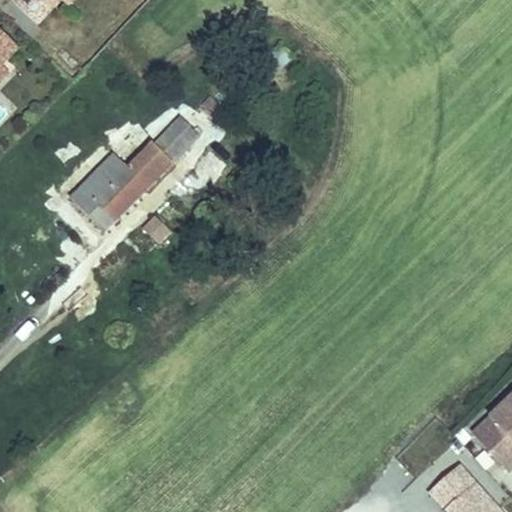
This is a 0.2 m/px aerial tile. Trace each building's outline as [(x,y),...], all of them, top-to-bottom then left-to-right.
[(69,6),(74,0),(11,0),(38,26),(62,1),(69,6)] [(0,69),(2,68),(18,50),(0,33),(0,69)] [(0,69),(0,85),(10,75),(2,68),(0,69)] [(105,233),(199,138),(181,119),(129,170),(115,156),(71,200),(105,233)] [(145,231),(158,243),(169,231),(156,219),(145,231)] [(508,472),(511,469),(511,400),(474,436),(508,472)] [(446,511),(502,511),(461,467),(431,494),(446,511)]
